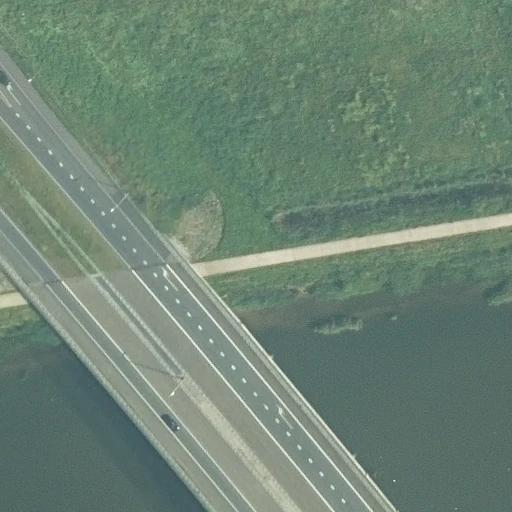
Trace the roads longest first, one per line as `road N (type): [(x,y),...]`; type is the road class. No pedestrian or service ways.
road 1 (trunk): [(344,511),(143,264),(5,114)]
road 2 (trunk): [(0,223),(244,511)]
